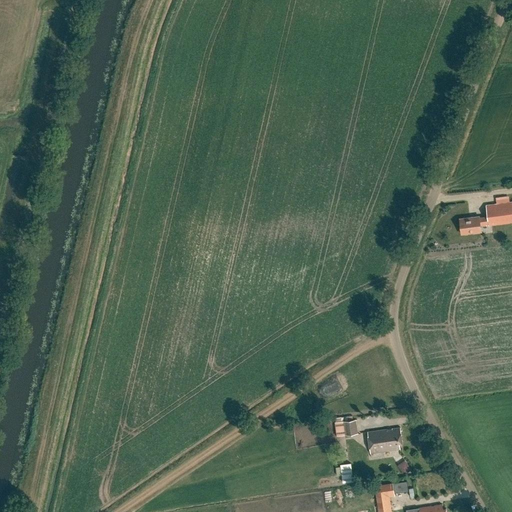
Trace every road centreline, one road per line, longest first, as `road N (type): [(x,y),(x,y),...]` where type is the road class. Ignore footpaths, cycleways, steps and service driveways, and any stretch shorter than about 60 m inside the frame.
road 1 (unclassified): [(483,511),(392,332),(402,278),(511,1)]
road 2 (track): [(147,0),(27,511)]
road 3 (unclassified): [(0,331),(78,0)]
road 4 (track): [(392,332),(124,511)]
